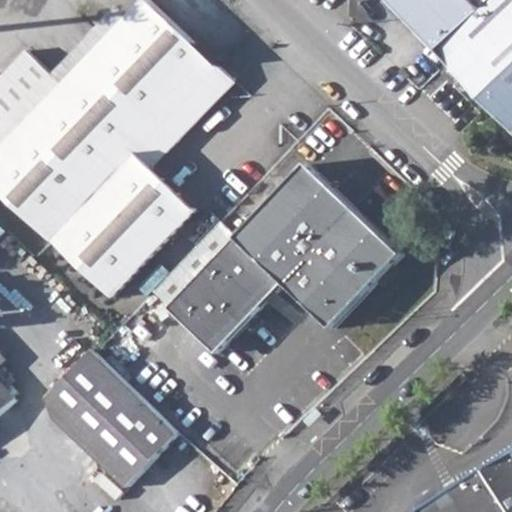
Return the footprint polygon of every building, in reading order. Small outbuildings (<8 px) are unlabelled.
[(239,80),(154,0),(148,0),(68,85),(56,74),(32,51),(0,83),(0,185),(126,303),(208,217),(155,167),(239,80)] [(511,0),(391,0),(502,116),(511,126),(511,0)] [(407,254),(311,164),(242,237),(224,220),(157,291),(223,353),(290,282),(338,326),(407,254)] [(60,415),(96,451),(105,460),(136,429),(132,424),(153,403),(98,350),(54,393),(60,415)] [(0,414),(18,398),(0,376),(0,414)] [(136,429),(105,460),(130,486),(183,433),(153,403),(132,424),(136,429)] [(511,511),(511,452),(421,511),(511,511)]
